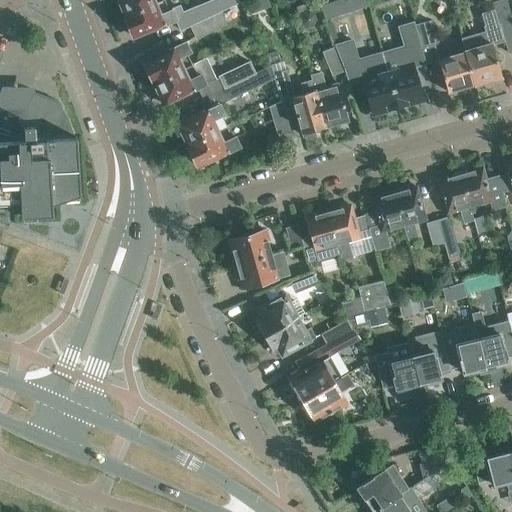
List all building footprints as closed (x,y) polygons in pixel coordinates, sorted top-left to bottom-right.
[(118,0),(124,14),(156,0),(118,0)] [(168,9),(164,0),(156,0),(124,14),(133,36),(176,18),(172,9),(172,8),(168,9)] [(179,6),(172,9),(176,18),(181,29),(190,25),(218,12),(239,2),(237,0),(212,0),(182,13),(179,6)] [(332,2),(321,5),(324,17),(335,13),(332,2)] [(312,24),(315,19),(314,13),(308,11),(303,12),(300,18),(301,23),(307,26),(312,24)] [(497,25),(493,11),(484,13),(488,27),(486,28),(490,40),(501,37),(498,24),(497,25)] [(224,24),(218,12),(190,25),(196,37),(224,24)] [(415,25),(414,25),(420,48),(425,63),(438,59),(434,44),(435,44),(437,43),(430,20),(428,21),(415,25)] [(511,25),(511,21),(499,24),(503,40),(507,52),(511,50),(511,25)] [(460,38),(464,52),(473,84),(474,85),(501,77),(491,43),(487,44),(483,31),(460,38)] [(143,60),(153,82),(192,63),(186,51),(189,50),(184,40),(143,60)] [(344,70),(335,46),(321,51),(331,75),(344,70)] [(438,59),(447,91),(473,84),(464,52),(438,59)] [(192,63),(153,82),(163,103),(198,86),(203,96),(255,72),(249,60),(205,82),(200,73),(197,75),(192,63)] [(255,72),(203,96),(208,108),(177,123),(188,144),(226,126),(220,114),(224,112),(219,103),(273,77),(275,76),(273,73),(269,65),(255,72)] [(387,72),(397,106),(421,99),(412,65),(387,72)] [(297,113),(303,136),(314,133),(315,129),(324,127),(311,79),(300,82),(303,93),(294,95),(286,68),(273,73),(275,76),(273,77),(280,100),(285,116),(297,113)] [(336,83),(326,86),(321,71),(310,74),(311,79),(324,127),(347,120),(336,83)] [(397,106),(387,72),(363,79),(372,113),(397,106)] [(74,136),(58,101),(31,91),(30,95),(1,89),(0,92),(0,202),(20,201),(21,216),(52,214),(52,196),(78,194),(78,195),(80,195),(76,136),(74,136)] [(270,105),(271,111),(277,134),(289,131),(285,116),(280,100),(270,105)] [(231,137),(226,126),(188,144),(198,165),(239,145),(234,135),(231,137)] [(459,171),(468,206),(491,200),(482,168),(481,169),(480,166),(470,169),(470,172),(460,175),(459,171)] [(468,206),(459,171),(458,171),(459,175),(447,178),(446,176),(438,178),(438,181),(447,212),(458,209),(462,223),(472,220),(468,206)] [(416,237),(412,222),(425,218),(416,187),(415,188),(414,185),(404,188),(404,190),(394,194),(402,225),(406,240),(416,237)] [(402,225),(394,194),(384,196),(383,194),(372,197),(373,199),(372,200),(375,211),(365,214),(369,228),(374,249),(389,245),(384,230),(402,225)] [(338,209),(331,212),(330,208),(327,209),(339,254),(340,254),(341,259),(352,256),(348,240),(359,237),(357,232),(369,228),(365,214),(353,218),(350,206),(349,206),(347,204),(339,206),(338,209)] [(317,213),(306,216),(307,218),(306,218),(310,234),(300,237),(303,246),(304,245),(307,257),(309,261),(317,259),(317,260),(339,254),(327,209),(324,209),(325,213),(318,215),(317,213)] [(486,230),(482,215),(473,218),(478,232),(486,230)] [(437,220),(443,243),(447,258),(459,255),(449,216),(437,220)] [(443,243),(437,220),(425,223),(432,246),(443,243)] [(303,246),(300,237),(296,224),(284,228),(291,249),(303,246)] [(271,254),(266,238),(264,229),(229,239),(236,263),(271,254)] [(282,250),(271,254),(236,263),(243,287),(289,274),(282,250)] [(295,292),(303,289),(317,284),(312,272),(303,276),(296,278),(291,281),(295,292)] [(453,283),(450,272),(441,274),(439,277),(442,286),(453,283)] [(389,304),(385,287),(383,281),(358,287),(360,297),(360,299),(363,310),(365,310),(389,304)] [(394,285),(385,287),(389,304),(397,302),(398,302),(398,301),(394,285)] [(511,289),(502,293),(511,332),(511,331),(511,289)] [(256,318),(257,321),(264,334),(297,316),(284,292),(269,301),(262,304),(255,308),(260,316),(256,318)] [(257,295),(262,304),(269,301),(264,292),(257,295)] [(398,302),(397,302),(398,304),(400,314),(421,308),(418,296),(398,301),(398,302)] [(360,297),(336,304),(344,316),(363,310),(360,299),(360,297)] [(368,320),(369,327),(387,323),(383,307),(366,311),(368,320)] [(363,310),(344,316),(346,319),(349,324),(356,326),(365,324),(368,320),(366,311),(365,310),(363,310)] [(470,313),(473,323),(485,370),(506,365),(505,358),(507,357),(502,338),(500,338),(499,333),(487,336),(480,310),(470,313)] [(303,328),(297,316),(264,334),(273,349),(277,347),(282,355),(315,337),(310,327),(304,330),(303,328)] [(325,343),(352,330),(349,324),(346,319),(320,333),(325,343)] [(473,323),(452,329),(457,349),(445,352),(449,369),(460,367),(460,369),(462,369),(464,375),(485,370),(473,323)] [(353,330),(352,330),(325,343),(330,353),(360,338),(353,330)] [(408,347),(411,355),(419,387),(440,382),(438,375),(440,374),(435,355),(433,355),(432,350),(430,342),(408,347)] [(397,393),(409,390),(419,387),(411,355),(390,360),(391,366),(377,369),(379,376),(381,388),(393,386),(396,385),(397,393)] [(374,379),(379,376),(377,369),(375,358),(365,364),(374,379)] [(289,377),(302,400),(333,381),(320,359),(303,368),(289,377)] [(346,405),(347,404),(340,392),(353,384),(347,373),(333,382),(333,381),(302,400),(316,423),(316,422),(315,421),(345,403),(346,405)] [(511,488),(511,469),(506,446),(484,452),(486,459),(473,463),(478,483),(492,479),(493,484),(506,481),(508,490),(511,488)] [(431,473),(449,461),(444,453),(418,464),(422,478),(431,473)] [(373,511),(398,494),(389,481),(395,477),(388,467),(364,484),(370,493),(364,497),(373,511)] [(465,485),(460,489),(459,495),(463,500),(471,494),(465,485)] [(409,511),(398,494),(373,511),(374,511),(409,511)] [(435,504),(440,511),(441,511),(452,505),(447,497),(435,504)]
